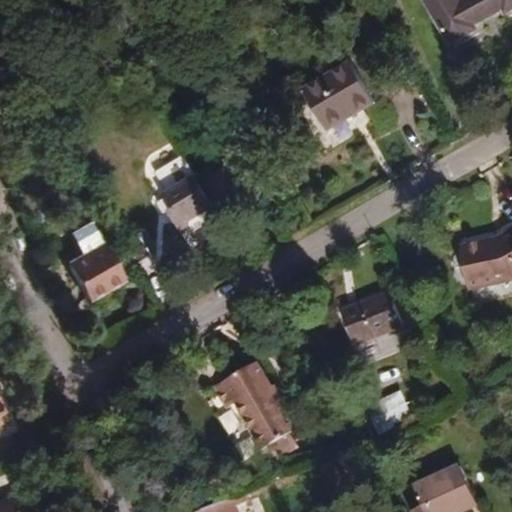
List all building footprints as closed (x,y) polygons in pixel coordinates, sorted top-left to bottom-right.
[(511,0),(464,0),(462,1),(461,0),(426,0),(451,45),(478,30),(475,24),(505,8),(508,14),(511,11),(511,0)] [(130,57),(145,84),(164,71),(147,47),(130,57)] [(376,104),(350,62),(303,89),(328,131),(376,104)] [(243,124),(231,130),(245,151),(256,145),(243,124)] [(231,147),(194,168),(215,205),(226,200),(230,206),(257,190),(242,164),(241,164),(231,147)] [(184,238),(221,215),(215,205),(194,168),(185,153),(154,173),(167,196),(174,209),(168,213),(184,238)] [(174,209),(167,196),(154,203),(163,216),(168,213),(174,209)] [(511,230),(498,238),(461,245),(469,289),(511,281),(511,230)] [(140,234),(123,245),(135,266),(154,256),(140,234)] [(125,277),(105,243),(65,267),(84,300),(125,277)] [(343,316),(355,345),(403,327),(390,293),(358,305),(360,310),(343,316)] [(263,451),(269,447),(301,429),(275,385),(272,387),(258,361),(213,388),(226,410),(236,405),(263,451)] [(397,397),(368,414),(379,433),(408,416),(397,397)] [(0,430),(9,427),(0,405),(0,430)] [(292,434),(269,447),(277,462),(300,448),(292,434)] [(414,486),(423,506),(412,511),(465,511),(479,506),(461,465),(414,486)] [(293,478),(255,495),(264,511),(303,494),(293,478)] [(43,511),(34,491),(0,504),(0,511),(43,511)] [(237,511),(236,508),(250,502),(245,492),(190,511),(189,511),(237,511)]
